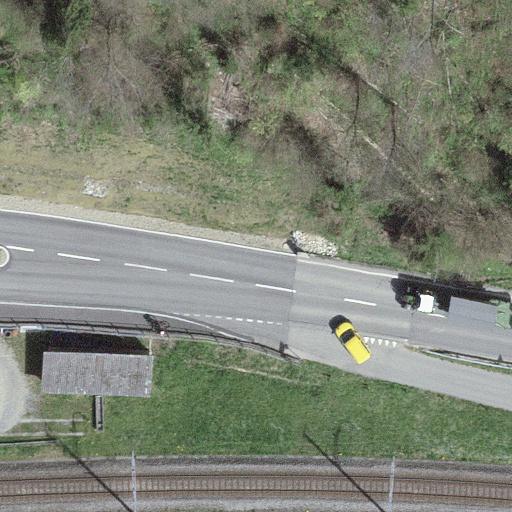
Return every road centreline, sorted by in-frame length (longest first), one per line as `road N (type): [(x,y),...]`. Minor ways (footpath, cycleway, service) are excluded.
road 1 (primary): [(511,330),(237,285),(0,259)]
road 2 (track): [(511,397),(320,333),(237,285)]
